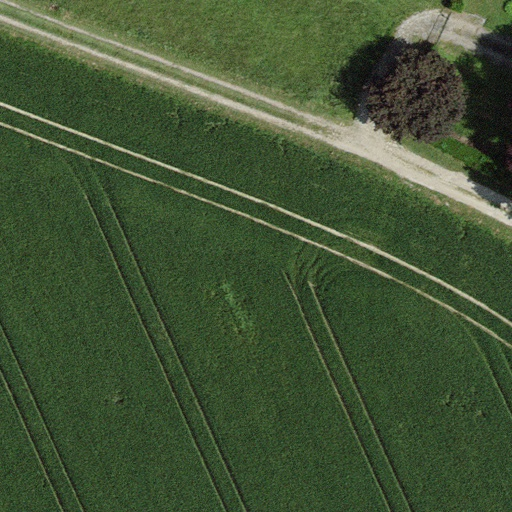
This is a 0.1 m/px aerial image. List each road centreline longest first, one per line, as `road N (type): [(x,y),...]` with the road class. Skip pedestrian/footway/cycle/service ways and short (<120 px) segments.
road 1 (track): [(511,214),(346,140),(0,8)]
road 2 (track): [(363,147),(418,27),(441,30)]
